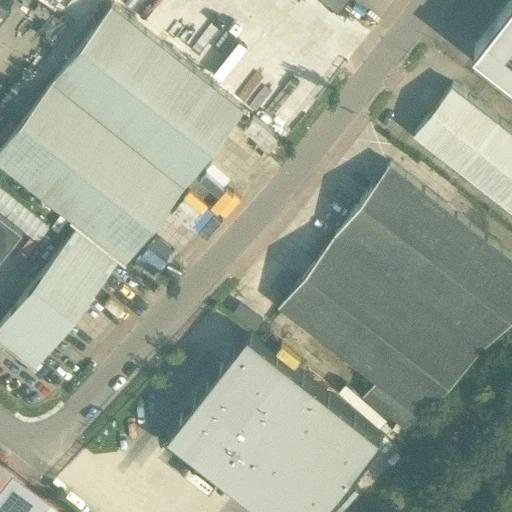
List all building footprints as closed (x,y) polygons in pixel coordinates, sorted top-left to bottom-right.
[(0,0),(0,18),(11,5),(2,0),(0,0)] [(333,0),(184,0),(280,74),(291,60),(294,62),(340,5),(333,0)] [(511,0),(509,0),(475,45),(511,74),(511,0)] [(124,258),(229,125),(244,105),(113,2),(0,146),(0,159),(71,216),(71,217),(78,222),(0,321),(0,337),(7,343),(3,347),(16,357),(19,352),(34,364),(119,254),(124,258)] [(511,127),(453,82),(415,130),(511,206),(511,127)] [(511,255),(390,161),(324,246),(468,359),(511,312),(511,255)] [(0,210),(0,256),(23,228),(0,210)] [(376,378),(373,381),(364,393),(405,425),(468,359),(324,246),(280,303),(376,378)] [(234,349),(166,433),(266,511),(320,511),(342,489),(384,437),(248,329),(233,348),(234,349)]
